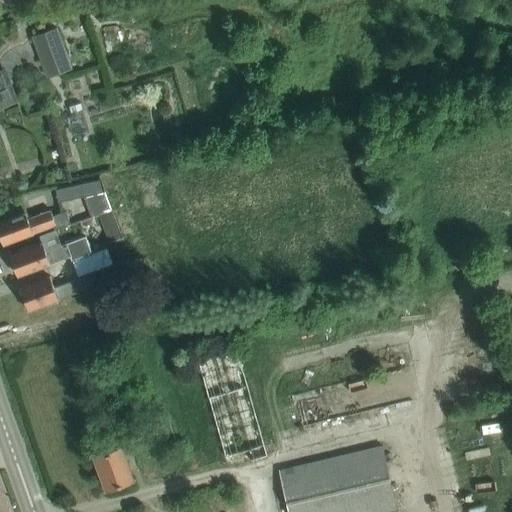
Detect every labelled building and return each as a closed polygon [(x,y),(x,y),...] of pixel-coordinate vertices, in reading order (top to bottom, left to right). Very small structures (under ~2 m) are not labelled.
[(55,28),(31,37),(45,76),(69,67),(55,28)] [(0,105),(1,105),(0,104),(13,99),(2,69),(0,70),(0,105)] [(79,133),(93,129),(87,108),(73,112),(79,133)] [(101,191),(99,179),(55,189),(58,201),(101,191)] [(112,198),(98,202),(103,219),(117,215),(112,198)] [(295,232),(321,222),(315,206),(289,216),(295,232)] [(0,235),(3,244),(52,225),(54,229),(60,227),(70,223),(65,210),(52,215),(50,209),(27,218),(25,212),(0,221),(0,235)] [(136,212),(124,216),(131,239),(143,236),(136,212)] [(18,275),(72,255),(73,260),(93,252),(87,236),(46,250),(43,242),(10,254),(18,275)] [(130,258),(124,241),(93,252),(73,260),(78,275),(78,276),(130,258)] [(55,299),(83,289),(78,276),(78,275),(53,284),(50,276),(19,287),(27,310),(46,303),(48,307),(57,304),(55,299)] [(157,319),(180,311),(174,292),(151,300),(157,319)] [(141,297),(120,305),(126,318),(147,310),(141,297)] [(228,466),(266,455),(236,350),(197,361),(228,466)] [(153,450),(176,444),(165,401),(142,407),(153,450)] [(105,488),(132,479),(124,455),(132,452),(123,424),(113,428),(116,437),(102,442),(105,451),(93,456),(105,488)] [(279,470),(288,511),(376,511),(397,507),(382,446),(279,470)]
